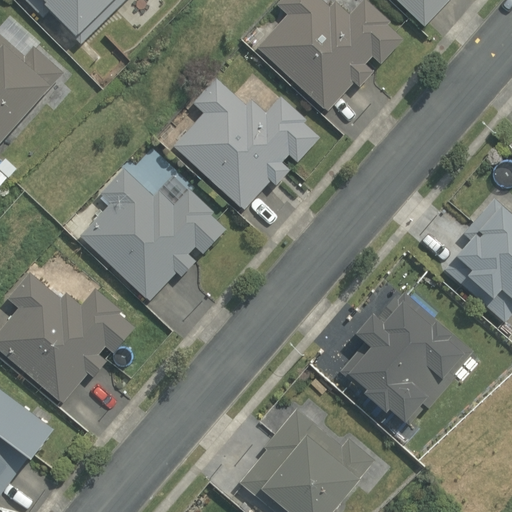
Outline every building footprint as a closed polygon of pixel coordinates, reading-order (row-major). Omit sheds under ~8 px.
[(82,43),(124,0),(27,0),(43,16),(49,10),(82,43)] [(289,14),(258,47),(328,111),(354,82),(359,87),(373,72),(365,65),(373,56),(381,63),(404,38),(388,23),(390,22),(366,0),(363,0),(350,14),(335,0),(334,0),(330,5),(323,0),(280,0),(277,4),(289,14)] [(398,0),(424,24),(446,0),(398,0)] [(0,142),(63,72),(33,44),(23,54),(0,33),(0,142)] [(204,111),(173,145),(246,209),(271,181),(276,185),(290,169),(282,162),(289,154),(298,162),(322,136),(306,122),(308,119),(282,95),(268,111),(252,97),(246,104),(216,77),(193,102),(204,111)] [(0,159),(0,169),(8,177),(17,166),(4,155),(0,159)] [(113,202),(81,235),(150,300),(176,273),(181,277),(198,260),(190,253),(196,247),(203,254),(227,228),(211,213),(214,210),(189,187),(174,203),(159,189),(153,196),(125,169),(102,192),(113,202)] [(471,240),(445,270),(506,322),(511,314),(511,213),(494,198),(463,233),(471,240)] [(20,307),(0,330),(0,348),(63,401),(88,371),(94,376),(107,360),(100,353),(106,345),(114,352),(136,325),(121,313),(123,310),(97,288),(83,305),(66,290),(61,296),(30,271),(9,297),(20,307)] [(473,350),(405,292),(399,299),(394,295),(377,315),(381,318),(378,322),(371,315),(354,335),(363,343),(340,371),(360,388),(358,390),(387,415),(392,410),(409,424),(425,405),(429,408),(456,376),(453,374),(473,350)] [(56,426),(0,385),(0,495),(26,461),(32,455),(56,426)] [(267,448),(239,481),(275,511),(335,511),(362,481),(358,477),(376,456),(351,434),(342,445),(297,407),(264,446),(267,448)]
